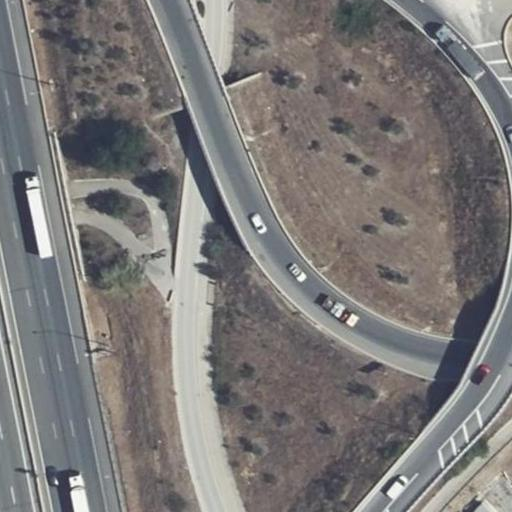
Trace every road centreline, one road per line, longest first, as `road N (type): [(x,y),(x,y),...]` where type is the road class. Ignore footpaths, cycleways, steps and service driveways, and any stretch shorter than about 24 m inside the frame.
road 1 (trunk): [(173,0),(244,185),(292,269),(377,337),(425,355),(511,360)]
road 2 (unclassified): [(213,0),(187,295),(196,404),(221,511)]
road 3 (motorway): [(79,511),(0,101)]
road 4 (motorway): [(372,511),(463,413),(511,324)]
road 5 (motorway): [(511,122),(475,59),(406,0)]
